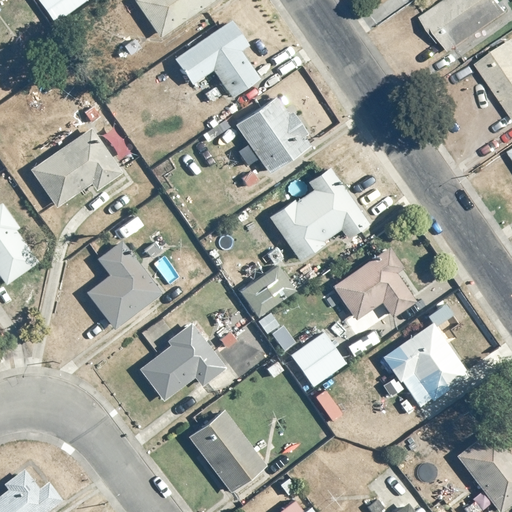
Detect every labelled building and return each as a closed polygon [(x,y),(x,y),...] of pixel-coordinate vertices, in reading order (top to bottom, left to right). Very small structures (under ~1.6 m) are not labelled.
[(36,0),(54,23),(84,0),(36,0)] [(134,0),(160,39),(218,0),(134,0)] [(447,53),(506,13),(497,0),(441,0),(417,17),(436,43),(439,41),(447,53)] [(232,19),(175,58),(193,85),(214,71),(233,98),(261,79),(242,51),(251,45),(232,19)] [(511,42),(510,40),(473,65),(511,120),(511,42)] [(219,92),(212,78),(198,85),(205,99),(219,92)] [(277,96),(235,126),(269,175),(311,146),(305,137),(310,134),(294,112),(290,115),(277,96)] [(93,128),(31,169),(57,207),(92,183),(98,191),(124,174),(93,128)] [(296,199),(269,217),(301,262),(327,244),(325,241),(342,229),(349,239),(370,225),(331,168),(310,183),(315,190),(298,202),(296,199)] [(3,203),(0,204),(0,276),(6,286),(39,262),(17,231),(20,228),(3,203)] [(110,275),(87,293),(115,329),(163,292),(122,240),(98,259),(110,275)] [(390,246),(333,286),(357,320),(383,302),(394,318),(418,302),(397,273),(405,267),(390,246)] [(434,322),(383,357),(401,383),(415,373),(435,402),(472,376),(434,322)] [(170,346),(140,369),(164,401),(196,377),(203,386),(227,368),(193,323),(167,342),(170,346)] [(337,350),(323,330),(289,354),(312,386),(364,349),(356,337),(337,350)] [(225,410),(189,437),(232,493),(268,466),(225,410)] [(511,448),(495,427),(456,456),(498,511),(504,511),(511,506),(511,448)] [(9,489),(0,495),(0,511),(48,511),(64,500),(50,482),(40,489),(25,468),(4,484),(9,489)] [(415,511),(409,503),(397,511),(415,511)]
